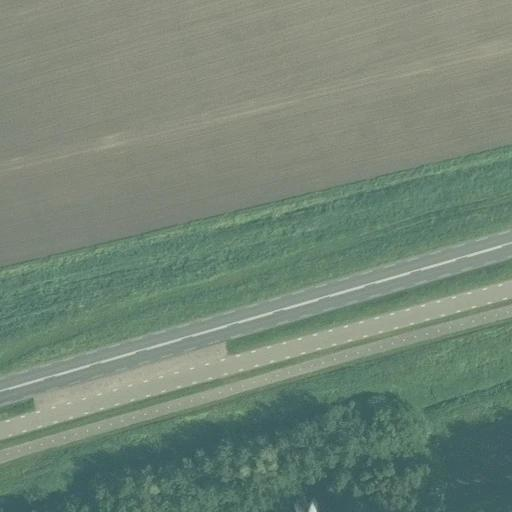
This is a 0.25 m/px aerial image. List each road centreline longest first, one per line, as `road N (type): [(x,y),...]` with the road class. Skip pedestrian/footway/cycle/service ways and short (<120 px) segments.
road 1 (primary): [(511,244),(0,391)]
road 2 (unclassified): [(0,432),(511,289)]
